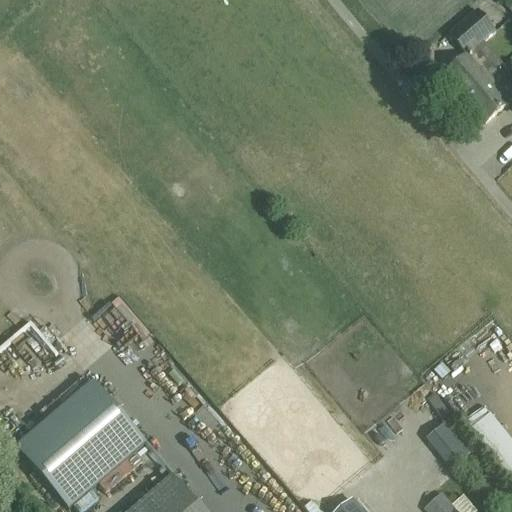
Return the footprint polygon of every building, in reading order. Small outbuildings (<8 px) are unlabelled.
[(466,82),(480,70),(488,63),(478,51),(484,45),(497,35),(479,13),(451,36),(468,57),(444,76),(460,96),(471,88),(466,82)] [(488,63),(480,70),(466,82),(471,88),(460,96),(485,126),(509,106),(489,81),(504,69),(484,45),(478,51),(488,63)] [(18,449),(70,511),(102,484),(148,445),(96,383),(90,388),(18,449)] [(203,511),(174,476),(132,511),(203,511)] [(363,511),(352,499),(336,511),(363,511)]
